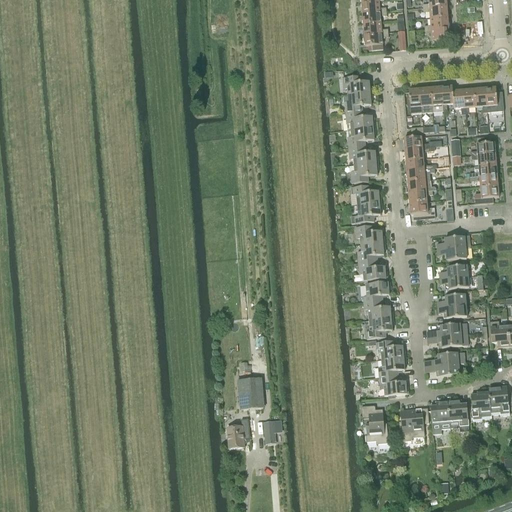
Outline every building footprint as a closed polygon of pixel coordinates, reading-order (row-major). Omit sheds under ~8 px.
[(423,6),(423,10),(447,8),(446,0),(428,0),(429,6),(423,6)] [(362,4),(363,15),(387,13),(386,9),(380,10),(379,3),(362,4)] [(430,14),(430,20),(448,19),(447,8),(423,10),(423,14),(430,14)] [(363,15),(363,26),(381,25),(380,18),(387,17),(387,13),(363,15)] [(424,28),(424,32),(449,30),(448,19),(430,20),(431,27),(424,28)] [(363,26),(364,37),(388,35),(388,31),(382,31),(381,25),(363,26)] [(449,41),(449,30),(424,32),(425,36),(431,35),(432,42),(439,42),(443,41),(449,41)] [(365,48),(371,47),(372,52),(383,51),(382,39),(389,39),(388,35),(364,37),(365,48)] [(344,91),(347,91),(348,97),(372,95),(371,88),(370,88),(369,84),(360,85),(359,79),(343,80),(343,86),(344,91)] [(442,89),(444,113),(448,113),(447,106),(453,106),(454,106),(453,93),(452,88),(442,89)] [(431,90),(432,108),(439,107),(440,114),(444,113),(442,89),(431,90)] [(420,91),(422,115),(426,115),(425,108),(432,108),(431,90),(420,91)] [(485,91),(487,115),(504,113),(502,94),(496,95),(496,90),(485,91)] [(411,116),(422,115),(420,91),(409,92),(411,116)] [(463,92),(465,117),(469,116),(469,110),(476,109),(474,91),(463,92)] [(474,91),(476,109),(482,108),(483,115),(487,115),(485,91),(474,91)] [(454,106),(453,106),(454,111),(461,110),(461,117),(465,117),(463,92),(453,93),(454,106)] [(345,109),(346,115),(362,114),(362,108),(371,107),(371,102),(373,102),(372,95),(348,97),(349,109),(345,109)] [(350,121),(351,132),(375,130),(374,123),(373,124),(372,119),(363,120),(362,114),(346,115),(346,121),(350,121)] [(479,128),(480,136),(488,135),(488,128),(479,128)] [(348,144),(349,150),(365,149),(365,143),(374,142),(374,137),(376,137),(375,130),(351,132),(352,144),(348,144)] [(404,141),(405,152),(429,150),(429,146),(422,146),(422,139),(404,141)] [(471,154),(471,158),(496,156),(495,145),(490,145),(489,139),(477,140),(478,153),(471,154)] [(353,156),(354,167),(378,165),(377,158),(376,159),(375,154),(366,155),(365,149),(349,150),(349,156),(353,156)] [(405,152),(406,162),(423,161),(423,154),(433,153),(433,149),(429,150),(405,152)] [(478,161),(479,168),(496,167),(496,156),(471,158),(472,162),(478,161)] [(453,159),(453,168),(461,167),(460,158),(453,159)] [(406,162),(407,173),(431,171),(431,167),(424,168),(423,161),(406,162)] [(379,172),(378,165),(354,167),(355,179),(351,179),(352,185),(368,184),(368,178),(377,177),(377,173),(379,172)] [(473,175),(473,179),(497,177),(496,167),(479,168),(479,175),(473,175)] [(407,173),(408,184),(430,182),(430,175),(435,175),(434,171),(431,171),(407,173)] [(480,183),(481,189),(498,188),(497,177),(473,179),(474,183),(480,183)] [(408,184),(409,195),(433,193),(436,192),(436,190),(434,189),(431,189),(430,182),(408,184)] [(356,196),(357,207),(381,205),(381,198),(379,198),(379,194),(372,194),(371,188),(352,189),(353,196),(356,196)] [(475,197),(475,206),(493,205),(493,200),(499,199),(498,188),(481,189),(481,196),(475,197)] [(409,195),(410,205),(427,204),(427,197),(433,197),(433,193),(409,195)] [(411,216),(412,216),(412,222),(435,221),(434,210),(428,211),(427,204),(410,205),(411,216)] [(382,212),(381,205),(357,207),(358,218),(355,219),(355,225),(374,224),(373,217),(380,217),(380,212),(382,212)] [(360,236),(361,247),(385,245),(384,238),(382,238),(382,234),(375,234),(374,228),(355,230),(356,236),(360,236)] [(437,246),(437,252),(466,250),(465,239),(445,241),(445,246),(442,247),(442,246),(437,246)] [(358,259),(358,265),(377,264),(377,258),(384,257),(383,252),(385,252),(385,245),(361,247),(362,258),(358,259)] [(467,261),(466,250),(437,252),(438,258),(443,258),(443,257),(446,257),(447,263),(467,261)] [(378,270),(377,264),(358,265),(359,272),(363,272),(364,283),(388,281),(387,274),(385,274),(385,269),(378,270)] [(439,275),(440,281),(468,279),(467,268),(447,269),(448,275),(445,275),(439,275)] [(469,290),(468,279),(440,281),(440,287),(445,287),(445,286),(449,285),(449,291),(469,290)] [(363,299),(364,305),(383,304),(382,297),(389,297),(389,292),(391,292),(390,285),(366,287),(367,298),(363,299)] [(437,304),(438,310),(466,308),(465,297),(445,298),(446,304),(443,304),(437,304)] [(368,312),(369,323),(393,321),(392,314),(391,314),(390,309),(383,310),(383,304),(364,305),(364,312),(368,312)] [(467,319),(466,308),(438,310),(438,316),(444,316),(443,315),(447,315),(447,320),(467,319)] [(394,328),(393,321),(369,323),(370,334),(366,334),(367,341),(386,339),(385,333),(392,332),(392,328),(394,328)] [(498,349),(510,348),(508,327),(499,328),(499,323),(490,324),(492,345),(498,344),(498,349)] [(437,334),(437,339),(468,336),(467,325),(460,326),(440,328),(441,333),(437,334)] [(442,350),(462,348),(469,347),(468,336),(437,339),(438,344),(442,344),(442,350)] [(380,351),(381,362),(406,360),(405,353),(403,353),(403,349),(396,349),(395,343),(376,344),(377,351),(380,351)] [(434,363),(435,368),(459,366),(458,355),(438,357),(438,363),(434,363)] [(379,374),(379,380),(398,378),(398,372),(405,372),(404,367),(406,367),(406,360),(381,362),(382,373),(379,374)] [(460,377),(459,366),(435,368),(435,373),(439,373),(440,379),(460,377)] [(399,385),(398,378),(379,380),(380,387),(384,387),(384,398),(409,396),(408,389),(406,389),(406,384),(399,385)] [(261,379),(237,382),(240,412),(264,410),(261,379)] [(491,417),(500,416),(500,418),(509,417),(509,412),(507,388),(489,389),(491,417)] [(471,397),(473,418),(473,423),(482,423),(482,421),(492,420),(491,417),(489,389),(488,389),(489,393),(477,394),(477,396),(471,397)] [(460,402),(448,403),(450,430),(460,430),(460,434),(469,433),(467,405),(461,406),(460,402)] [(436,408),(430,408),(433,436),(442,436),(441,431),(450,430),(448,403),(436,404),(436,408)] [(375,413),(374,408),(361,409),(363,430),(366,430),(367,443),(376,443),(376,446),(389,445),(387,430),(384,430),(383,412),(375,413)] [(402,428),(399,428),(400,443),(413,442),(412,439),(424,438),(423,425),(429,425),(428,410),(409,412),(401,413),(402,428)] [(229,451),(244,449),(243,436),(249,435),(248,421),(241,422),(242,428),(227,429),(229,451)] [(281,423),(264,425),(266,445),(275,445),(274,433),(282,432),(281,423)]
